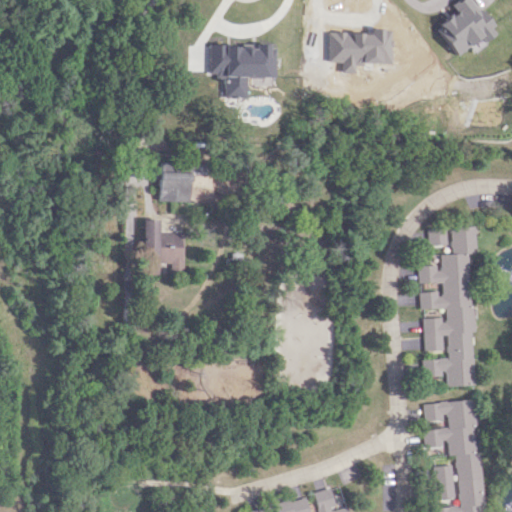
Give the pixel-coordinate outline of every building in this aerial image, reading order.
[(272,77),(272,45),(253,45),(253,46),(207,45),(206,70),(221,70),(220,97),(243,97),(243,76),(272,77)] [(156,200),(186,201),(187,172),(205,173),(205,163),(158,161),(156,200)] [(181,232),(157,232),(157,219),(142,219),(142,273),(160,273),(160,270),(181,270),(181,232)] [(468,385),(466,253),(471,253),(470,226),(445,226),(445,253),(434,253),(434,265),(413,265),(413,282),(435,282),(435,291),(414,291),(414,308),(439,308),(439,317),(419,317),(419,350),(440,350),(440,358),(418,358),(419,376),(440,375),(440,385),(468,385)] [(422,228),(423,245),(442,244),(442,227),(422,228)] [(479,511),(470,398),(419,403),(420,421),(442,419),(442,427),(419,429),(420,447),(442,445),(443,455),(451,454),(455,505),(430,507),(430,511),(479,511)] [(449,497),(448,465),(430,465),(431,498),(449,497)] [(346,511),(346,506),(333,508),(329,487),(311,491),(315,511),(307,511),(304,496),(272,503),(274,511),(265,511),(264,506),(247,510),(247,511),(346,511)]
